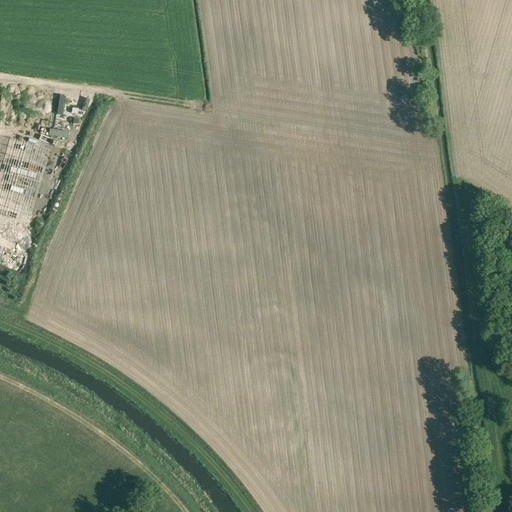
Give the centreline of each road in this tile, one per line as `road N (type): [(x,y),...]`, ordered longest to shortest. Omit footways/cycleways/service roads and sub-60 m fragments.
road 1 (track): [(0,323),(169,427),(244,511)]
road 2 (track): [(0,372),(98,430),(190,511)]
